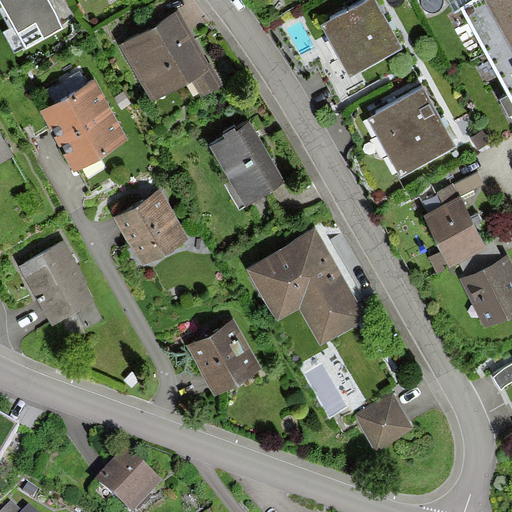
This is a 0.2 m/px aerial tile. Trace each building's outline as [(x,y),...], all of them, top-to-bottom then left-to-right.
[(62,20),(50,0),(5,0),(28,40),(62,20)] [(350,71),(400,44),(376,0),(361,0),(323,21),(350,71)] [(511,0),(465,0),(511,85),(511,0)] [(202,92),(223,80),(181,8),(124,41),(157,97),(193,76),(202,92)] [(77,157),(128,129),(97,73),(46,100),(62,128),(66,137),(77,157)] [(400,173),(452,145),(421,88),(369,116),(400,173)] [(248,195),(284,173),(250,117),(213,139),(248,195)] [(0,158),(11,152),(0,133),(0,158)] [(145,259),(191,234),(165,187),(149,196),(119,212),(145,259)] [(455,255),(489,237),(464,190),(429,209),(455,255)] [(320,345),(365,319),(314,230),(249,268),(279,320),(298,309),(320,345)] [(87,279),(65,236),(16,262),(50,325),(63,319),(70,333),(103,315),(84,280),(87,279)] [(486,318),(511,306),(511,253),(510,250),(464,271),(486,318)] [(214,386),(259,361),(233,313),(188,338),(214,386)] [(511,357),(493,368),(511,401),(511,357)] [(378,442),(415,421),(395,388),(359,410),(378,442)] [(0,465),(22,427),(0,414),(0,465)] [(126,511),(135,511),(157,486),(124,458),(98,488),(126,511)]
